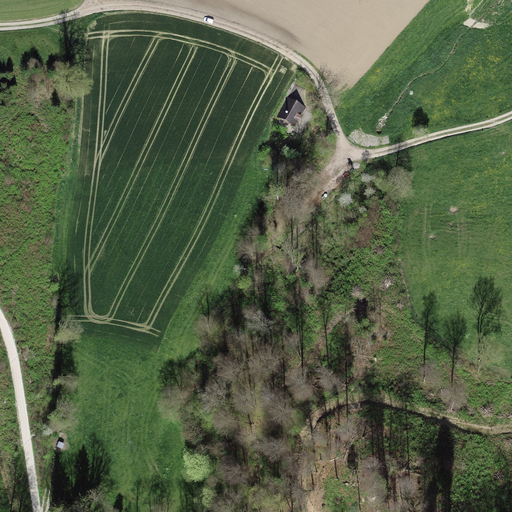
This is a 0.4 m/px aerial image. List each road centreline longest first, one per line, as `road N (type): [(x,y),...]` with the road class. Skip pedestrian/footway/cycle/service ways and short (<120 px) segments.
road 1 (track): [(511,114),(353,153),(305,65),(217,22),(125,6),(0,26)]
road 2 (track): [(307,511),(302,436),(331,404),(372,396),(488,430),(511,427)]
road 3 (unclassified): [(37,511),(14,358),(0,319)]
